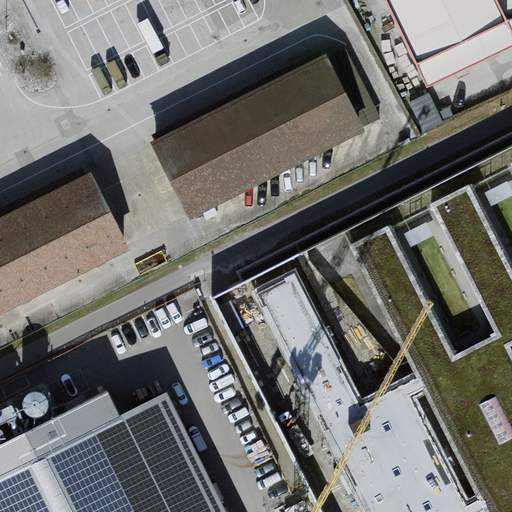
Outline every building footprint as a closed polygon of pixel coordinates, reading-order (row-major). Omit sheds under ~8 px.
[(385,0),(412,56),(499,15),(491,0),(385,0)] [(511,0),(491,0),(499,15),(511,8),(511,0)] [(499,15),(412,56),(424,83),(511,41),(499,15)] [(341,45),(325,53),(360,123),(377,115),(341,45)] [(325,53),(323,50),(149,138),(187,213),(361,125),(360,123),(325,53)] [(511,279),(464,185),(431,202),(497,332),(450,355),(384,225),(349,242),(484,511),(511,511),(511,160),(511,161),(511,279)] [(0,308),(124,245),(86,170),(0,214),(0,308)] [(285,257),(217,284),(242,348),(270,337),(258,307),(285,296),(281,284),(294,279),(285,257)] [(0,511),(225,511),(168,398),(114,425),(99,395),(0,443),(0,511)]
